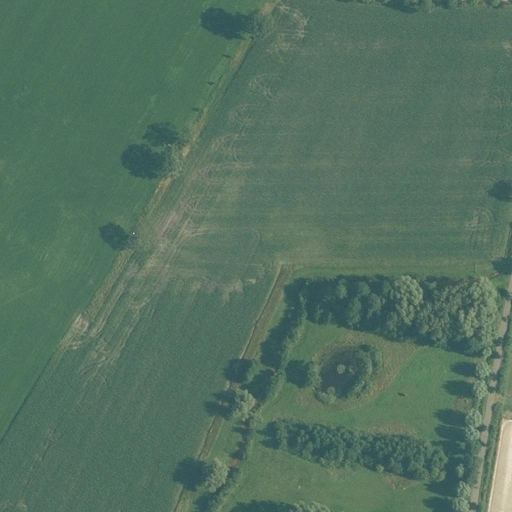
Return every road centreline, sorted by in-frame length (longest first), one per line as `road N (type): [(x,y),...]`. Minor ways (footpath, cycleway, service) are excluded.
road 1 (track): [(273,0),(95,304)]
road 2 (unclassified): [(473,511),(511,288)]
